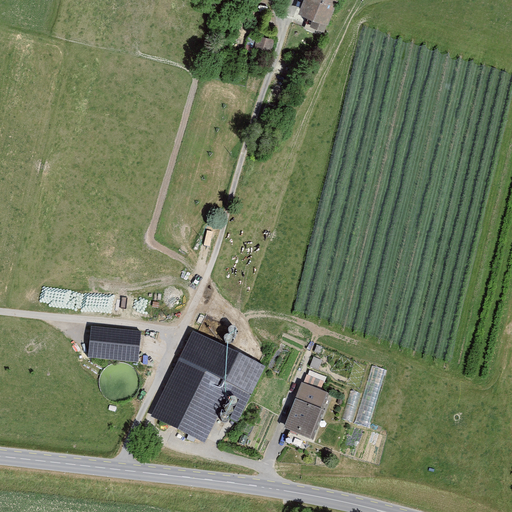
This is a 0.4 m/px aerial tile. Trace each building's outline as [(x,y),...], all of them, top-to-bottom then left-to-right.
[(303,0),(301,6),(332,17),(337,0),(303,0)] [(256,43),(272,47),(275,38),(259,33),(256,43)] [(92,328),(89,360),(138,364),(141,332),(92,328)] [(193,334),(154,418),(204,441),(226,394),(240,401),(231,421),(238,424),(264,367),(193,334)] [(373,365),(356,422),(369,426),(386,368),(373,365)] [(328,395),(303,385),(285,431),(310,441),(328,395)]
